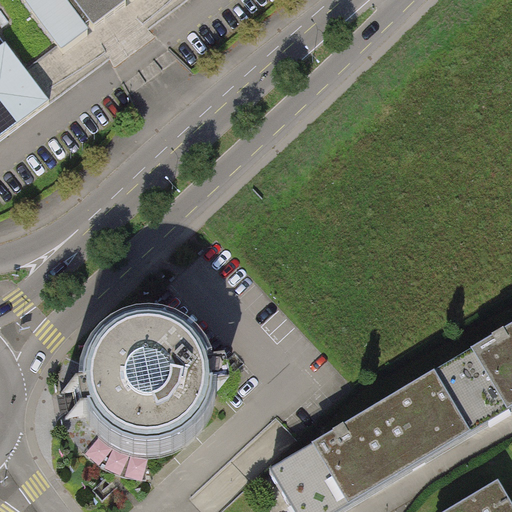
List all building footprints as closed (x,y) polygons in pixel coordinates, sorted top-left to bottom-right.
[(27,0),(62,46),(106,13),(123,0),(27,0)] [(0,133),(49,97),(41,87),(0,32),(0,133)] [(511,326),(431,374),(466,434),(511,407),(511,326)] [(122,336),(106,347),(93,361),(86,379),(84,403),(86,412),(92,426),(100,437),(110,447),(123,454),(137,458),(151,459),(165,457),(179,452),(190,444),(200,433),(207,421),(212,402),(212,383),(205,365),(194,349),(178,338),(160,332),(140,331),(122,336)] [(270,467),(295,511),(333,511),(466,434),(431,374),(270,467)] [(511,511),(511,504),(499,483),(450,511),(511,511)]
